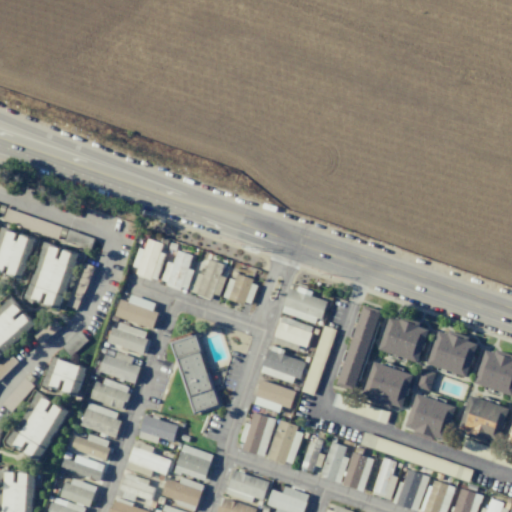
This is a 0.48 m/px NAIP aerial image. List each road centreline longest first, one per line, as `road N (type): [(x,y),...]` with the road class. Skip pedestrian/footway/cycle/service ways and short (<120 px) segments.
road 1 (secondary): [(511,312),(0,133)]
road 2 (residential): [(0,197),(108,235),(111,243),(85,314),(0,389)]
road 3 (residential): [(204,511),(291,236)]
road 4 (residential): [(171,298),(97,511)]
road 5 (residential): [(395,511),(225,454)]
road 6 (residential): [(260,329),(141,288)]
